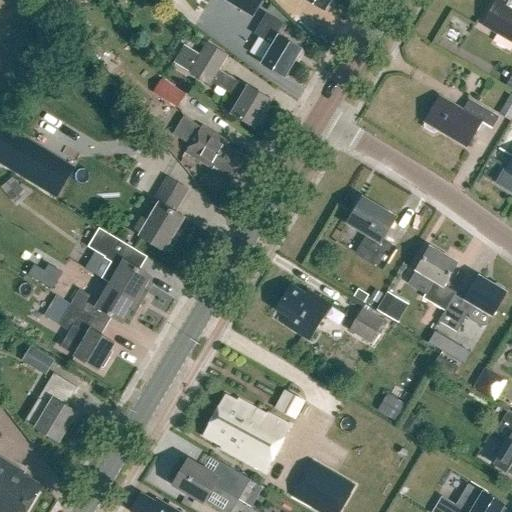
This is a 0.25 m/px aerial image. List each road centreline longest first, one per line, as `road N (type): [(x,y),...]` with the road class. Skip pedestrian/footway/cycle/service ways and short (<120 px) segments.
road 1 (secondary): [(82,511),(321,113)]
road 2 (residential): [(511,244),(321,113)]
road 3 (secondary): [(321,113),(389,0)]
